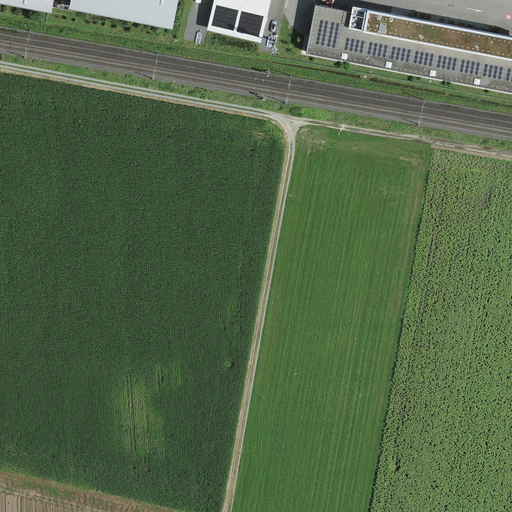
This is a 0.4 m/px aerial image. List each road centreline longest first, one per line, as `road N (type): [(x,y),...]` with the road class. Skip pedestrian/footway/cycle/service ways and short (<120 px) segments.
road 1 (track): [(0,65),(511,159)]
road 2 (track): [(229,511),(293,146),(288,119)]
